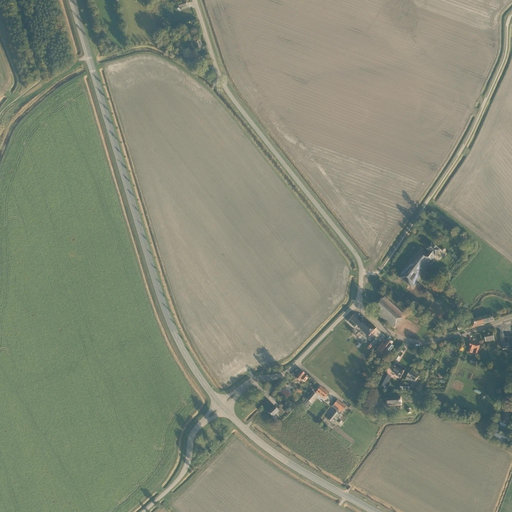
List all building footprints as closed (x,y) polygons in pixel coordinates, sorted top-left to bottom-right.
[(203,49),(201,44),(199,39),(194,40),(190,41),(194,53),(197,52),(197,51),(203,49)] [(193,50),(191,50),(188,40),(184,41),(189,54),(194,53),(193,50)] [(440,251),(431,244),(427,250),(429,251),(427,253),(420,247),(397,277),(413,289),(433,262),(432,261),(440,251)] [(408,313),(386,293),(379,300),(378,300),(372,307),(375,310),(375,311),(394,329),(408,313)] [(425,313),(438,322),(440,322),(447,313),(433,303),(428,309),(423,305),(420,309),(425,313)] [(472,328),(484,325),(484,324),(491,322),(494,321),(492,313),(485,315),(486,316),(470,320),(472,328)] [(361,320),(355,315),(348,322),(355,328),(357,326),(369,337),(377,328),(363,317),(361,320)] [(504,332),(499,333),(502,351),(507,350),(506,347),(506,343),(504,332)] [(485,341),(484,341),(485,345),(488,344),(488,342),(494,340),(493,333),(484,335),(484,337),(485,341)] [(393,343),(389,340),(385,345),(382,343),(376,351),(379,353),(384,357),(388,351),(389,352),(394,347),(391,345),(393,343)] [(471,343),(469,349),(468,352),(472,353),(473,353),(475,353),(474,354),(477,355),(478,352),(480,345),(471,343)] [(462,368),(473,373),(476,367),(465,363),(462,368)] [(399,374),(402,375),(406,369),(397,364),(392,372),(398,375),(399,374)] [(299,381),(301,380),(304,383),(308,378),(305,375),(299,370),(294,377),(299,381)] [(412,381),(415,383),(419,377),(410,372),(406,380),(411,383),(412,381)] [(387,381),(396,386),(398,382),(389,377),(387,381)] [(287,385),(284,383),(278,390),(281,393),(287,398),(292,393),(286,387),(287,385)] [(316,393),(324,399),(328,393),(320,387),(316,393)] [(317,395),(313,392),(307,400),(311,403),(317,395)] [(402,406),(401,398),(387,398),(385,401),(385,404),(388,406),(402,406)] [(312,404),(307,400),(302,407),(307,411),(312,404)] [(342,405),(337,401),(332,407),(336,410),(333,413),(332,412),(329,415),(330,417),(327,420),(333,424),(340,416),(339,415),(341,413),(346,407),(342,404),(342,405)] [(278,410),(274,406),(268,412),(272,417),(277,413),(281,416),(284,412),(280,408),(278,410)] [(500,422),(506,425),(511,414),(503,411),(501,415),(503,415),(500,422)] [(497,431),(495,436),(494,439),(503,444),(505,440),(507,441),(508,439),(506,438),(507,435),(497,431)]
